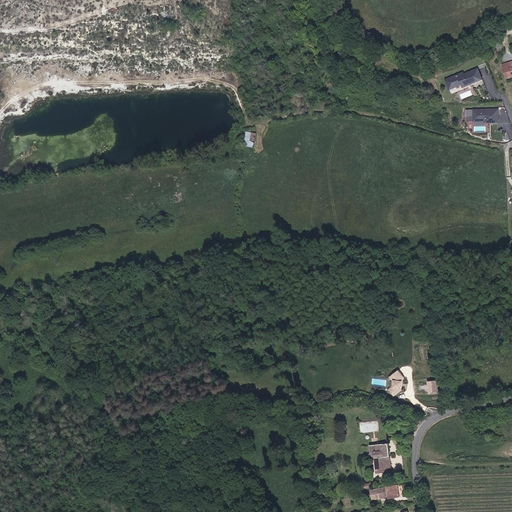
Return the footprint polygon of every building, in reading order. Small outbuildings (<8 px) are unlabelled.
[(511,60),(502,63),(507,80),(511,78),(511,60)] [(459,74),(447,79),(451,89),(463,84),(464,87),(483,79),(479,68),(465,74),(460,76),(459,74)] [(498,121),(498,108),(466,109),(466,115),(473,115),(473,120),(488,120),(488,121),(498,121)] [(253,147),(257,132),(249,130),(245,145),(253,147)] [(398,370),(392,375),(392,380),(394,381),(394,389),(391,392),(395,397),(403,390),(403,382),(404,382),(404,376),(398,370)] [(437,391),(436,380),(427,381),(429,392),(437,391)] [(388,444),(369,447),(370,454),(374,454),(378,473),(392,471),(391,468),(390,456),(388,444)] [(402,497),(400,485),(371,491),(373,501),(390,499),(390,500),(402,497)]
